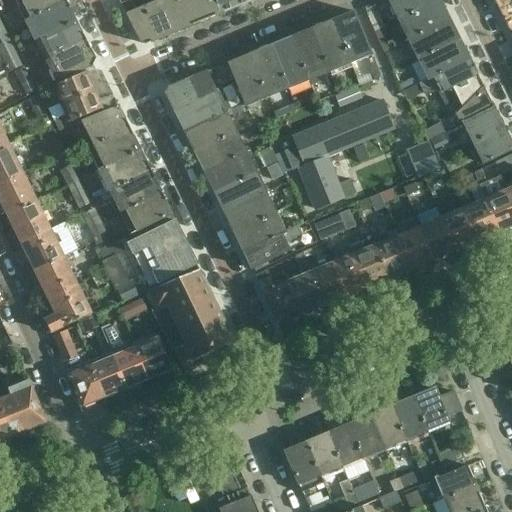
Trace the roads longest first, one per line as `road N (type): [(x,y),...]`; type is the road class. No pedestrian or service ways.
road 1 (residential): [(274,392),(129,80)]
road 2 (residential): [(0,277),(89,467)]
road 3 (residential): [(129,80),(316,0)]
road 4 (tertiary): [(274,392),(448,317)]
road 5 (residential): [(511,470),(448,317)]
road 6 (tertiary): [(89,467),(233,409)]
